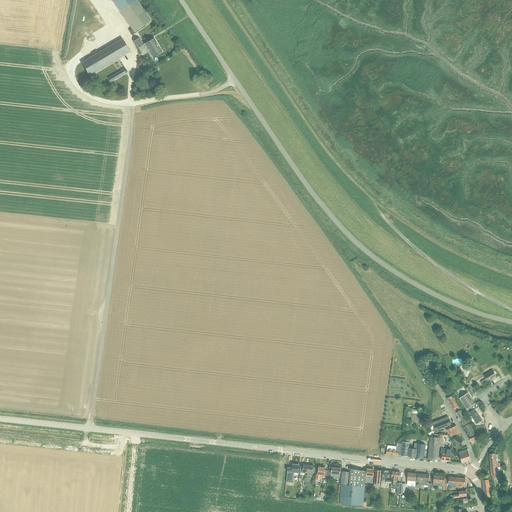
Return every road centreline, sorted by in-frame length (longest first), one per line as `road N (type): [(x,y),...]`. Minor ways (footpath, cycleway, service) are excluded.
road 1 (unclassified): [(511,322),(427,291),(340,228),(180,0)]
road 2 (tertiary): [(470,474),(0,419)]
road 3 (track): [(86,428),(130,103)]
road 4 (track): [(511,277),(382,216)]
